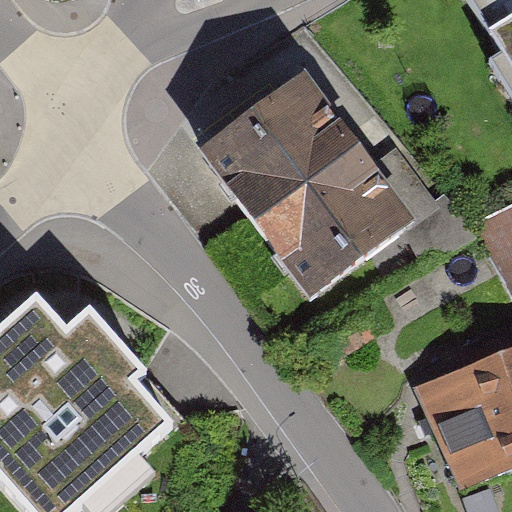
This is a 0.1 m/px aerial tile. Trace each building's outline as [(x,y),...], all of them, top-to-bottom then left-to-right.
[(511,0),(444,0),(511,119),(511,0)] [(300,80),(191,157),(294,302),(403,224),(300,80)] [(511,212),(478,226),(511,307),(511,212)] [(0,479),(28,511),(74,511),(84,503),(92,511),(116,511),(158,476),(143,458),(176,430),(133,380),(147,369),(91,304),(67,324),(37,290),(0,322),(0,479)] [(511,351),(411,392),(453,493),(511,469),(511,351)]
